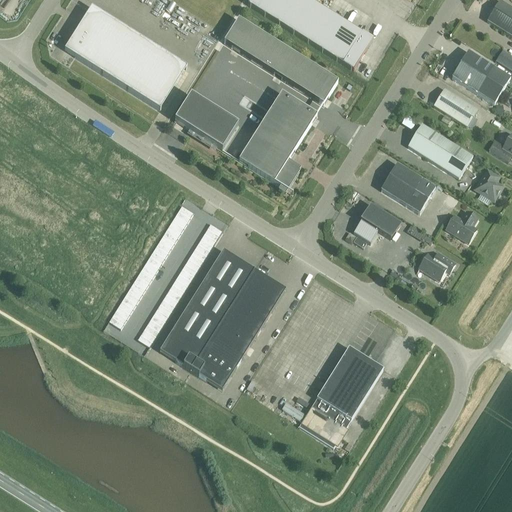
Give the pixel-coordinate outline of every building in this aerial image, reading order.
[(251,0),(247,7),(352,73),(372,42),(304,0),(251,0)] [(511,39),(511,11),(499,3),(486,23),(511,39)] [(178,64),(91,10),(64,52),(151,107),(178,64)] [(192,24),(195,19),(181,11),(178,16),(192,24)] [(337,85),(238,22),(223,45),(323,108),(337,85)] [(451,80),(494,107),(510,81),(467,54),(451,80)] [(0,262),(53,296),(126,180),(34,122),(41,113),(40,112),(39,113),(26,103),(27,102),(26,102),(25,103),(13,93),(14,92),(13,91),(12,93),(0,83),(0,81),(0,82),(0,81),(0,262)] [(467,130),(478,113),(444,91),(433,109),(467,130)] [(222,154),(279,190),(277,193),(285,198),(299,175),(298,175),(300,172),(288,164),(317,118),(281,96),(238,163),(222,153),(222,154)] [(216,151),(216,150),(222,154),(222,153),(238,128),(190,98),(174,124),(189,133),(188,134),(216,151)] [(458,182),(471,162),(472,159),(421,127),(407,149),(458,182)] [(509,166),(511,161),(511,137),(503,149),(494,143),(488,153),(509,166)] [(473,162),(479,166),(482,161),(476,157),(473,162)] [(380,193),(406,209),(419,217),(435,191),(396,167),(380,193)] [(494,204),(503,190),(496,185),(499,180),(487,173),(474,192),(494,204)] [(181,208),(178,214),(190,221),(193,216),(181,208)] [(399,227),(370,208),(353,236),(370,247),(378,234),(390,242),(399,227)] [(187,226),(190,221),(178,214),(175,219),(187,226)] [(468,246),(476,232),(473,230),(478,222),(465,214),(465,215),(467,216),(463,222),(461,223),(454,218),(446,232),(468,246)] [(187,226),(175,219),(172,224),(183,231),(187,226)] [(183,231),(172,224),(168,229),(180,236),(183,231)] [(210,227),(207,232),(219,239),(222,234),(210,227)] [(177,241),(180,236),(168,229),(165,234),(177,241)] [(215,244),(219,239),(207,232),(204,237),(215,244)] [(162,239),(174,246),(177,241),(165,234),(162,239)] [(204,237),(200,242),(212,249),(215,244),(204,237)] [(162,239),(159,244),(171,251),(174,246),(162,239)] [(200,242),(197,247),(209,254),(212,249),(200,242)] [(156,249),(168,256),(171,251),(159,244),(156,249)] [(206,259),(209,254),(197,247),(194,252),(206,259)] [(153,254),(164,261),(168,256),(156,249),(153,254)] [(203,264),(206,259),(194,252),(191,257),(203,264)] [(159,354),(190,374),(254,273),(223,253),(159,354)] [(153,254),(149,259),(161,266),(164,261),(153,254)] [(438,262),(436,261),(435,262),(427,257),(419,271),(439,284),(444,275),(448,277),(455,266),(438,256),(440,258),(438,262)] [(203,264),(191,257),(188,262),(200,269),(203,264)] [(158,271),(161,266),(149,259),(146,264),(158,271)] [(185,267),(196,274),(200,269),(188,262),(185,267)] [(143,269),(155,276),(158,271),(146,264),(143,269)] [(196,274),(185,267),(181,272),(193,279),(196,274)] [(140,274),(152,282),(155,276),(143,269),(140,274)] [(178,277),(190,284),(193,279),(181,272),(178,277)] [(285,293),(254,273),(190,374),(221,394),(285,293)] [(137,279),(149,287),(152,282),(140,274),(137,279)] [(190,284),(178,277),(175,282),(187,289),(190,284)] [(137,279),(134,284),(145,292),(149,287),(137,279)] [(172,287),(184,295),(187,289),(175,282),(172,287)] [(142,297),(145,292),(134,284),(130,289),(142,297)] [(169,292),(181,300),(184,295),(172,287),(169,292)] [(142,297),(130,289),(127,294),(139,302),(142,297)] [(166,297),(177,305),(181,300),(169,292),(166,297)] [(127,294),(124,299),(136,307),(139,302),(127,294)] [(166,297),(162,302),(174,310),(177,305),(166,297)] [(136,307),(124,299),(121,304),(133,312),(136,307)] [(171,315),(174,310),(162,302),(159,307),(171,315)] [(133,312),(121,304),(118,309),(130,317),(133,312)] [(159,307),(156,312),(168,320),(171,315),(159,307)] [(118,309),(115,314),(126,322),(130,317),(118,309)] [(153,317),(165,325),(168,320),(156,312),(153,317)] [(123,327),(126,322),(115,314),(111,320),(123,327)] [(153,317),(150,322),(162,330),(165,325),(153,317)] [(108,325),(120,332),(123,327),(111,320),(108,325)] [(158,335),(162,330),(150,322),(147,327),(158,335)] [(155,340),(158,335),(147,327),(143,333),(155,340)] [(143,333),(140,338),(152,345),(155,340),(143,333)] [(149,350),(152,345),(140,338),(137,343),(149,350)] [(298,430),(333,451),(383,372),(348,350),(298,430)]
